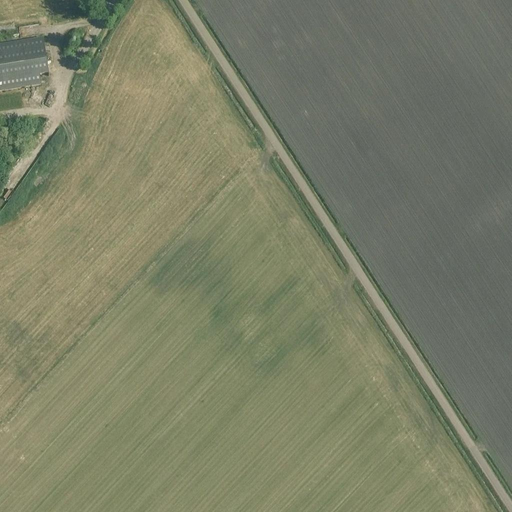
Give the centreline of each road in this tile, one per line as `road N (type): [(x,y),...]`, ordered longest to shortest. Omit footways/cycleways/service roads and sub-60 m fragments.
road 1 (unclassified): [(511,509),(182,0)]
road 2 (track): [(114,0),(65,75),(56,107),(41,107)]
